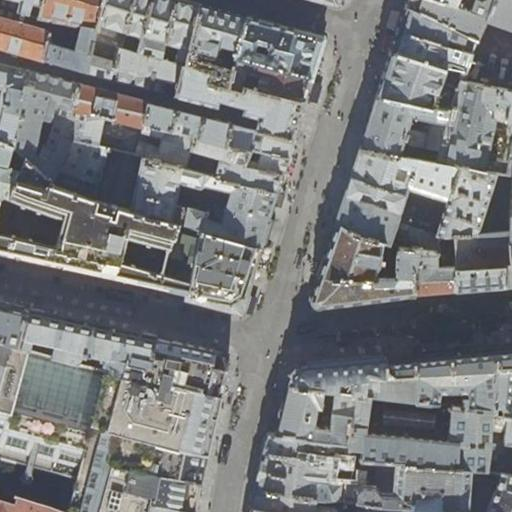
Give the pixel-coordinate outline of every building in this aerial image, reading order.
[(0,0),(0,49),(13,53),(43,61),(53,20),(38,16),(42,0),(0,0)] [(42,0),(38,16),(53,20),(43,61),(60,65),(87,72),(94,40),(105,0),(42,0)] [(176,0),(105,0),(94,40),(87,72),(127,83),(172,96),(182,64),(185,64),(199,6),(176,0)] [(406,0),(404,6),(473,41),(482,21),(511,31),(511,0),(483,0),(482,0),(474,0),(469,12),(436,0),(406,0)] [(436,0),(469,12),(474,0),(436,0)] [(236,56),(247,17),(221,10),(200,4),(199,6),(185,64),(212,70),(207,83),(228,90),(236,56)] [(400,18),(396,32),(468,55),(473,41),(404,6),(400,18)] [(282,26),(247,17),(236,56),(312,76),(318,54),(323,39),(321,37),(282,26)] [(393,39),(389,52),(443,69),(442,72),(459,78),(468,55),(396,32),(393,39)] [(382,74),(375,97),(449,110),(460,78),(459,78),(442,72),(443,69),(389,52),(382,74)] [(307,90),(312,76),(236,56),(228,90),(241,92),(243,86),(261,89),(304,101),(307,90)] [(0,140),(11,143),(28,70),(0,63),(0,140)] [(300,115),(304,101),(261,89),(243,86),(241,92),(228,90),(207,83),(212,70),(185,64),(182,64),(172,96),(207,105),(215,107),(218,102),(236,107),(236,112),(258,117),(257,122),(255,128),(293,138),(294,133),(300,115)] [(75,109),(73,108),(78,83),(53,77),(28,70),(11,143),(21,154),(23,157),(50,184),(74,138),(75,109)] [(449,110),(375,97),(369,114),(361,139),(358,150),(399,157),(402,144),(438,150),(435,163),(483,172),(486,158),(500,160),(505,137),(499,129),(492,127),(493,119),(502,121),(511,134),(511,132),(511,122),(505,121),(511,98),(511,92),(460,78),(449,110)] [(73,108),(75,109),(142,125),(142,121),(147,101),(123,95),(78,83),(73,108)] [(290,146),(293,138),(255,128),(229,121),(172,107),(147,101),(142,121),(225,142),(227,139),(287,156),(290,146)] [(284,167),(287,156),(227,139),(225,142),(142,121),(142,125),(75,109),(74,138),(107,147),(186,167),(192,147),(200,149),(201,155),(209,156),(213,155),(213,153),(221,154),(215,174),(275,191),(277,192),(280,182),(284,167)] [(184,300),(186,300),(189,300),(238,314),(243,312),(248,293),(251,284),(256,267),(263,243),(210,229),(178,221),(174,221),(130,210),(92,199),(107,147),(74,138),(50,184),(23,157),(20,169),(17,169),(6,166),(10,152),(21,154),(11,143),(0,140),(0,253),(38,261),(163,289),(185,294),(184,300)] [(267,230),(269,220),(267,219),(272,204),(275,191),(215,174),(186,167),(107,147),(92,199),(130,210),(174,221),(178,221),(210,229),(263,243),(267,230)] [(435,163),(399,157),(358,150),(346,186),(335,221),(347,229),(384,242),(417,248),(437,250),(436,242),(441,235),(452,234),(475,233),(489,187),(504,189),(507,175),(505,175),(483,172),(435,163)] [(511,286),(511,189),(509,230),(510,263),(502,264),(502,287),(511,286)] [(310,299),(311,305),(316,307),(371,301),(412,296),(413,269),(414,268),(417,248),(384,242),(347,229),(335,221),(321,264),(310,299)] [(509,230),(475,233),(452,234),(453,267),(502,264),(510,263),(509,230)] [(446,292),(453,292),(453,267),(439,267),(437,250),(417,248),(414,268),(413,269),(412,296),(424,295),(446,292)] [(485,289),(502,287),(502,264),(453,267),(453,292),(485,289)] [(0,304),(0,342),(18,347),(27,310),(0,304)] [(56,316),(27,310),(18,347),(84,364),(93,324),(56,316)] [(115,329),(93,324),(84,364),(88,365),(92,355),(104,357),(101,369),(157,385),(163,357),(155,355),(158,338),(115,329)] [(191,346),(158,338),(155,355),(163,357),(226,371),(228,364),(224,357),(220,352),(191,346)] [(216,416),(220,397),(157,385),(101,369),(88,365),(84,364),(18,347),(0,342),(0,427),(98,455),(106,428),(207,455),(210,440),(216,416)] [(448,353),(385,358),(386,375),(414,378),(415,399),(493,408),(493,406),(497,367),(511,366),(511,346),(467,351),(466,350),(464,350),(463,351),(457,352),(451,352),(449,352),(448,353)] [(223,383),(226,371),(163,357),(157,385),(220,397),(223,383)] [(290,380),(288,386),(321,389),(322,390),(363,394),(366,374),(386,375),(385,358),(337,363),(306,365),(299,369),(294,374),(290,380)] [(511,366),(497,367),(493,406),(504,407),(504,416),(511,417),(511,366)] [(287,393),(284,401),(350,410),(348,439),(349,440),(346,459),(377,462),(401,463),(402,465),(488,470),(489,458),(496,458),(497,451),(503,451),(504,445),(502,445),(502,442),(511,443),(511,452),(507,452),(505,469),(504,472),(511,473),(511,417),(504,416),(492,415),(493,408),(415,399),(414,378),(386,375),(366,374),(363,394),(322,390),(321,389),(288,386),(287,393)] [(284,405),(277,435),(348,439),(350,410),(284,401),(284,405)] [(194,511),(198,497),(201,483),(98,455),(0,427),(0,457),(194,511)] [(204,469),(207,455),(106,428),(98,455),(201,483),(204,469)] [(267,437),(262,451),(331,460),(345,462),(346,459),(349,440),(348,439),(277,435),(269,433),(267,437)] [(260,459),(255,488),(314,497),(356,501),(413,506),(471,511),(485,511),(498,482),(491,479),(494,470),(488,470),(402,465),(401,463),(377,462),(375,484),(361,483),(361,485),(327,481),(331,460),(262,451),(260,459)] [(194,511),(0,457),(0,490),(68,511),(194,511)] [(511,511),(511,473),(504,472),(502,472),(498,482),(485,511),(511,511)] [(252,503),(252,507),(282,511),(412,511),(413,506),(356,501),(355,511),(340,511),(337,511),(337,510),(333,507),(313,504),(314,497),(255,488),(252,503)] [(68,511),(0,490),(0,511),(68,511)]
